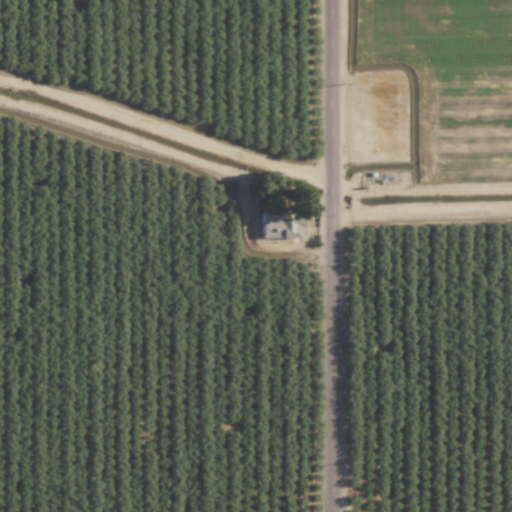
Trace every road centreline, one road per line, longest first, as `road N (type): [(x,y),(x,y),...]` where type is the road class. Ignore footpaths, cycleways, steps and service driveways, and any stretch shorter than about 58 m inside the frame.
road 1 (residential): [(334,511),(330,152)]
road 2 (residential): [(330,152),(330,0)]
